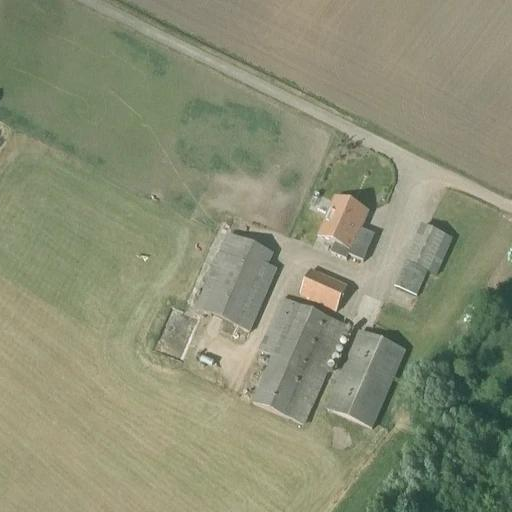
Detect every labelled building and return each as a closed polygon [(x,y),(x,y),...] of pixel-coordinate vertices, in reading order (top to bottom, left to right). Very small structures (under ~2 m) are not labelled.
[(335,201),(319,239),(335,246),(331,256),(345,262),(347,258),(362,264),(366,255),(353,250),(360,232),(361,231),(368,215),(335,201)] [(421,272),(437,278),(453,242),(425,229),(422,227),(405,265),(395,291),(412,298),(421,272)] [(250,335),(277,272),(267,268),(272,256),(227,237),(196,312),(250,335)] [(335,315),(347,289),(311,272),(300,299),(335,315)] [(310,410),(345,329),(282,301),(259,354),(273,360),(253,406),(303,427),(310,410)] [(206,326),(180,314),(163,352),(190,364),(206,326)] [(372,431),(405,354),(366,338),(360,335),(327,412),(370,430),(372,431)]
